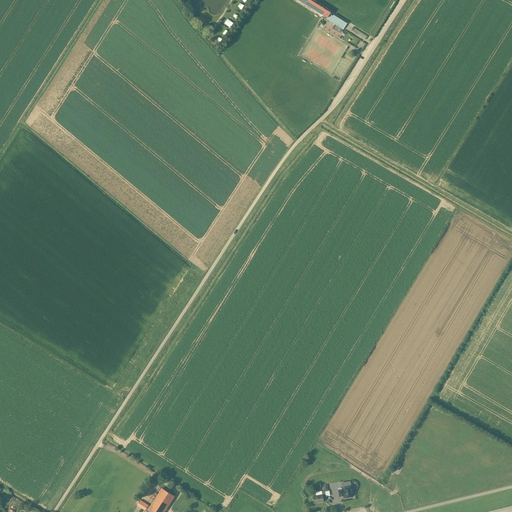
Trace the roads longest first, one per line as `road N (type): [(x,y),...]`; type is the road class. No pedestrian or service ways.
road 1 (unclassified): [(55,511),(283,161),(334,107),(405,0)]
road 2 (track): [(322,118),(511,233)]
